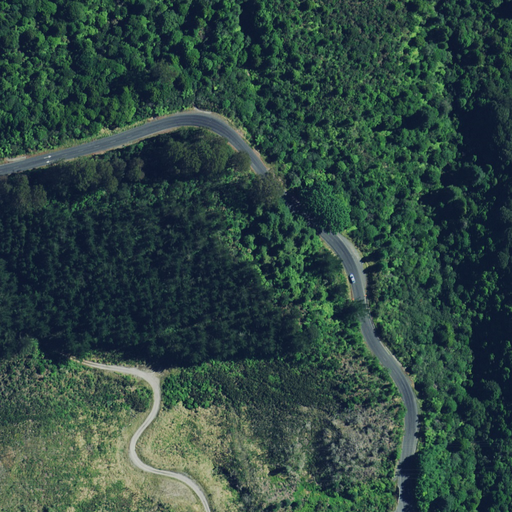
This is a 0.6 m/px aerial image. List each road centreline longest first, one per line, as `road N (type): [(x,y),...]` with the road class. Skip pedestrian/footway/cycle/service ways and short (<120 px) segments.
road 1 (tertiary): [(0,168),(191,115),(232,131),(341,248),(372,333),(397,365),(407,394),(410,511)]
road 2 (track): [(0,339),(21,328),(79,359),(134,374),(154,401),(136,436),(140,468),(188,480),(216,511)]
